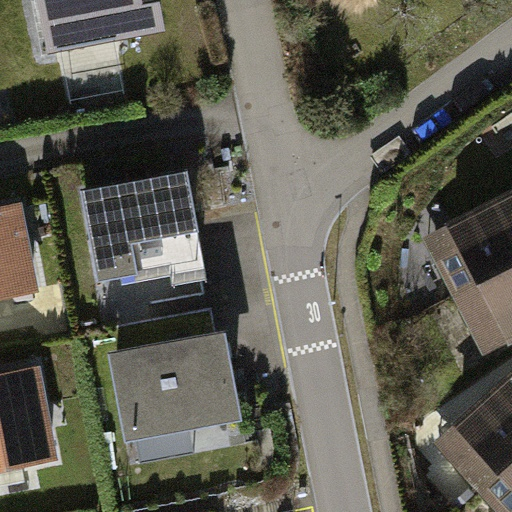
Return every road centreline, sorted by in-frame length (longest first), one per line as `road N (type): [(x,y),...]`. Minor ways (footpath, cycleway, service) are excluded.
road 1 (residential): [(347,511),(283,185)]
road 2 (residential): [(511,49),(364,157),(283,185)]
road 3 (residential): [(283,185),(243,0)]
